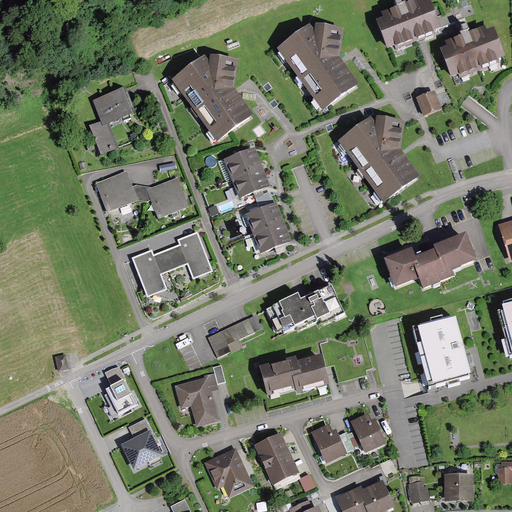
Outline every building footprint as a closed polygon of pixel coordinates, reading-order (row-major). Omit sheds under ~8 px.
[(432,6),(380,26),(391,54),(443,34),(432,6)] [(317,31),(281,56),(324,116),(359,91),(342,67),(348,37),(317,31)] [(494,36),(442,56),(452,84),(505,64),(494,36)] [(211,63),(175,88),(218,147),(253,123),(236,99),(242,69),(211,63)] [(124,94),(95,105),(104,127),(92,132),(103,160),(119,154),(109,127),(133,118),(124,94)] [(436,98),(422,104),(429,120),(443,114),(436,98)] [(376,121),(341,146),(383,205),(418,181),(402,157),(407,127),(376,121)] [(253,153),(227,163),(234,181),(260,171),(253,153)] [(260,171),(234,181),(241,198),(267,189),(260,171)] [(129,177),(99,188),(109,216),(139,204),(129,177)] [(178,182),(149,193),(161,221),(189,210),(178,182)] [(275,209),(249,218),(255,236),(281,226),(275,209)] [(511,225),(502,229),(511,260),(511,225)] [(281,226),(255,236),(262,253),(288,243),(281,226)] [(180,247),(167,252),(174,270),(188,265),(194,280),(211,273),(197,235),(178,242),(180,247)] [(414,254),(387,264),(397,289),(419,281),(423,292),(456,279),(453,272),(479,263),(469,238),(437,250),(439,256),(418,264),(414,254)] [(160,275),(174,270),(167,252),(153,257),(151,253),(132,260),(147,298),(166,291),(160,275)] [(301,298),(272,313),(284,337),(317,320),(322,329),(345,317),(332,291),(305,305),(301,298)] [(250,320),(208,340),(219,363),(236,355),(232,346),(257,334),(250,320)] [(456,321),(414,332),(430,391),(471,380),(456,321)] [(363,335),(322,347),(329,369),(334,367),(340,387),(369,378),(367,373),(374,371),(363,335)] [(66,356),(55,358),(59,373),(69,370),(66,356)] [(321,359),(261,373),(268,401),(327,388),(321,359)] [(136,406),(119,369),(108,375),(115,389),(107,393),(113,407),(109,408),(113,417),(136,406)] [(223,371),(215,373),(220,389),(228,387),(223,371)] [(213,381),(177,391),(183,412),(192,410),(197,430),(218,424),(210,394),(216,393),(213,381)] [(369,417),(353,425),(367,455),(388,445),(377,424),(373,425),(369,417)] [(163,458),(153,439),(155,438),(146,420),(129,429),(135,440),(121,448),(134,473),(163,458)] [(332,427),(314,435),(328,466),(355,454),(347,436),(338,440),(332,427)] [(281,438),(257,450),(276,489),(301,477),(281,438)] [(237,454),(209,466),(220,491),(225,489),(230,499),(253,488),(237,454)] [(511,472),(503,472),(502,487),(511,487),(511,472)] [(475,478),(447,478),(447,504),(475,504),(475,478)] [(381,485),(362,495),(366,502),(363,503),(366,511),(384,511),(392,508),(381,485)] [(425,485),(409,488),(413,507),(429,504),(425,485)] [(343,511),(366,511),(363,503),(366,502),(362,495),(360,490),(338,501),(343,511)]
